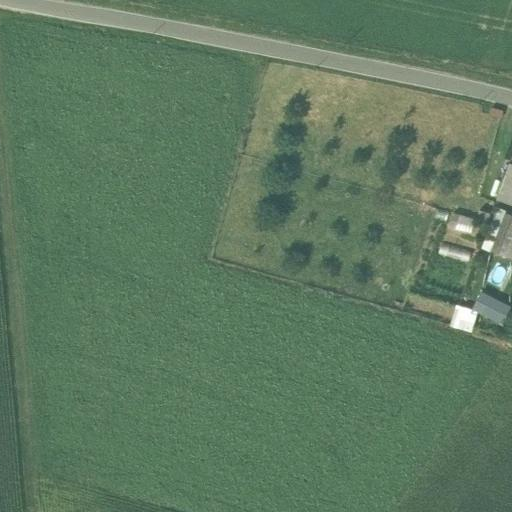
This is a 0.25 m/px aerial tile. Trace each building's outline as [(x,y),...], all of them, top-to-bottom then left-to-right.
[(511,165),(510,164),(503,184),(511,186),(511,165)] [(511,186),(503,184),(495,206),(511,211),(511,186)] [(454,212),(451,227),(474,231),(477,217),(454,212)] [(439,252),(437,262),(467,269),(469,259),(439,252)] [(507,320),(511,299),(479,292),(476,307),(457,303),(452,325),(474,330),(478,314),(507,320)]
